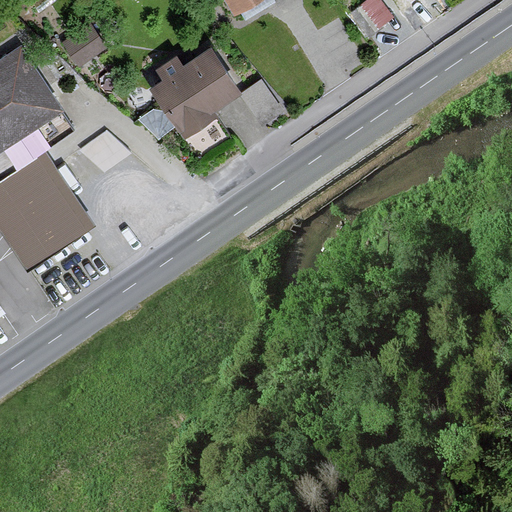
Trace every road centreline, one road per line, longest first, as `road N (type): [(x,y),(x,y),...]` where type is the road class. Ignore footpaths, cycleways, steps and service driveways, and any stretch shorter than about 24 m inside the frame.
road 1 (primary): [(0,372),(511,21)]
road 2 (unknown): [(52,63),(216,223)]
